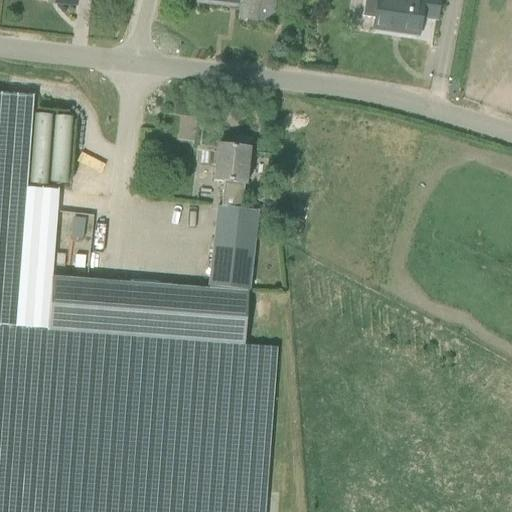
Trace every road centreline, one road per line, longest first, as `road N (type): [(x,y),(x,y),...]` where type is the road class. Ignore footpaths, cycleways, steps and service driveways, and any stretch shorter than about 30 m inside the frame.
road 1 (unclassified): [(511,132),(319,83),(133,61)]
road 2 (unclassified): [(0,46),(133,61)]
